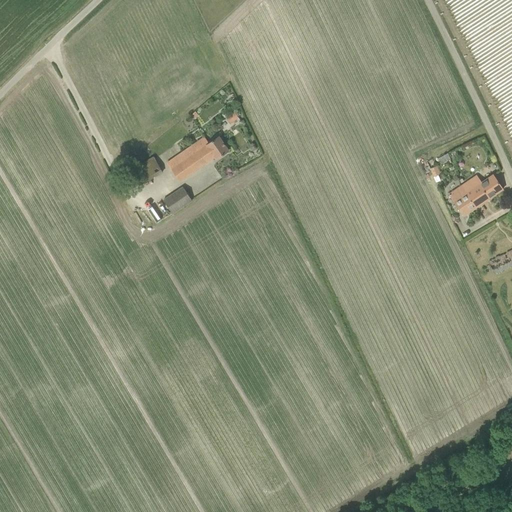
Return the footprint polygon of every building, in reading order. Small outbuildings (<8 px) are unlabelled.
[(234,112),(226,118),(230,124),(238,117),(234,112)] [(205,137),(195,144),(168,163),(180,181),(215,157),(216,159),(229,151),(219,137),(209,143),(205,137)] [(134,165),(143,182),(162,172),(153,156),(134,165)] [(430,169),(434,177),(441,173),(437,166),(430,169)] [(462,186),(476,208),(503,189),(494,175),(482,183),(477,176),(462,186)] [(449,195),(463,216),(476,208),(462,186),(449,195)] [(192,201),(192,200),(183,187),(163,201),(172,214),(192,201)] [(511,266),(511,251),(488,263),(494,274),(511,266)]
